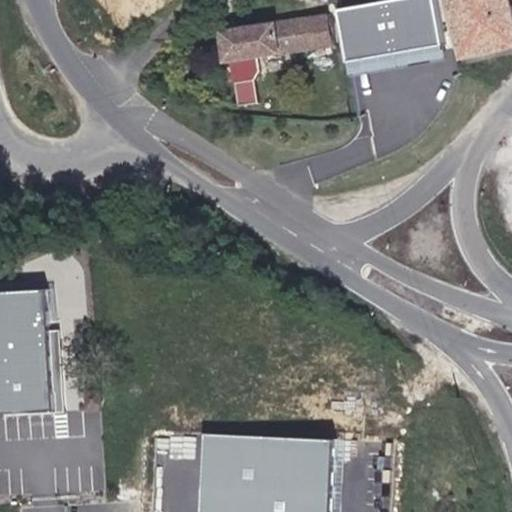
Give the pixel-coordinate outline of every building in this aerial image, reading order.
[(450,0),(432,0),(357,13),(364,49),(420,39),(424,65),(461,59),(450,0)] [(511,0),(460,0),(474,65),(511,55),(511,0)] [(337,7),(230,24),(237,65),(344,49),(337,7)] [(47,290),(0,292),(0,412),(54,411),(47,290)] [(330,511),(334,440),(202,435),(198,511),(330,511)]
